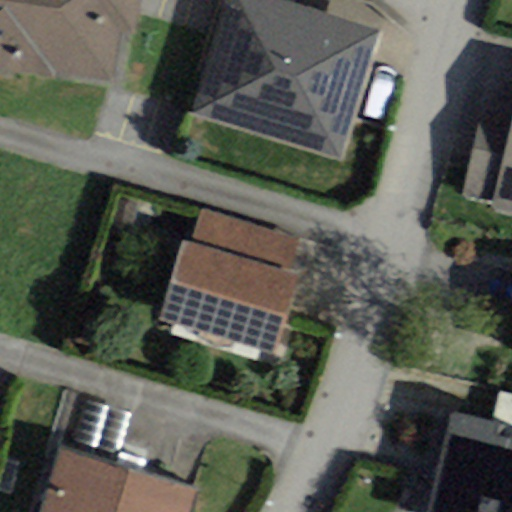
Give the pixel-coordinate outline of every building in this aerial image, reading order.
[(135,0),(0,0),(0,69),(109,85),(117,31),(131,33),(135,0)] [(339,162),(378,32),(271,0),(222,0),(188,117),(339,162)] [(511,217),(511,117),(508,136),(476,130),(462,194),(494,201),(491,213),(511,217)] [(157,321),(273,356),(297,273),(288,271),(297,240),(200,212),(191,242),(182,239),(157,321)] [(511,393),(499,391),(491,423),(498,425),(495,438),(511,442),(511,393)] [(71,452),(115,465),(131,414),(87,400),(71,452)] [(427,511),(511,511),(511,442),(495,438),(498,425),(491,423),(453,413),(450,426),(427,511)] [(71,452),(59,448),(39,511),(189,511),(196,490),(115,465),(71,452)]
